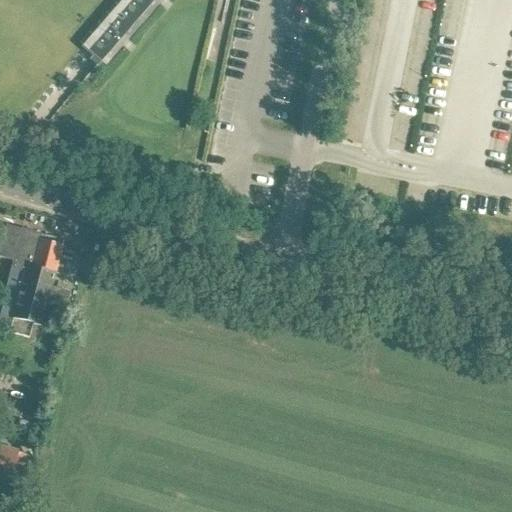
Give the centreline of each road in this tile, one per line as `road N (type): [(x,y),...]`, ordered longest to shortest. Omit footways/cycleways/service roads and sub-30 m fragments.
road 1 (unclassified): [(0,182),(282,257)]
road 2 (unclassified): [(511,312),(282,257)]
